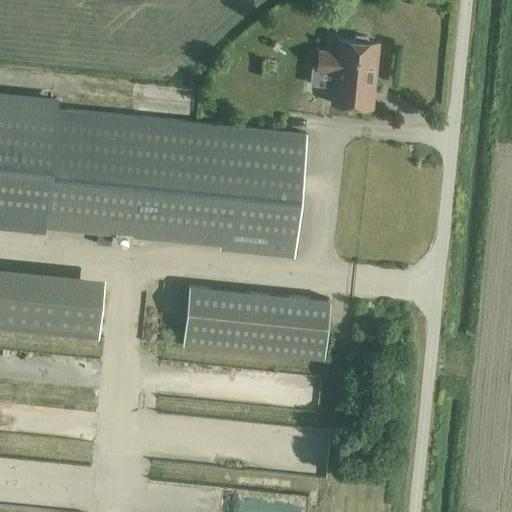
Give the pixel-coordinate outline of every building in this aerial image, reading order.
[(338,39),(343,40),(342,53),(319,50),(317,69),(312,68),(310,84),(333,86),(332,103),(372,107),(378,42),(369,41),(367,36),(355,35),(352,40),(338,38),(338,39)] [(169,109),(171,83),(124,81),(122,107),(169,109)] [(294,255),(306,133),(56,108),(58,96),(0,90),(0,223),(44,228),(45,221),(220,239),(219,247),(294,255)] [(100,230),(99,242),(113,243),(114,231),(100,230)] [(0,327),(98,337),(104,277),(0,266),(0,327)] [(183,345),(324,359),(330,298),(309,297),(189,285),(183,345)]
